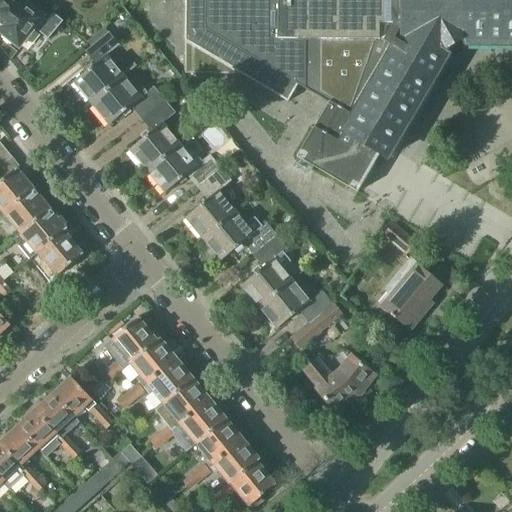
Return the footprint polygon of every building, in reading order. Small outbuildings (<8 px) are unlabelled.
[(0,0),(0,26),(1,27),(0,28),(0,31),(4,35),(5,38),(10,42),(13,42),(19,47),(35,28),(49,40),(64,21),(54,13),(48,20),(46,19),(46,20),(21,0),(0,0)] [(186,0),(185,73),(242,74),(288,103),(298,85),(304,88),(306,47),(291,46),(291,0),(186,0)] [(511,0),(291,0),(291,46),(306,47),(304,88),(328,102),(296,157),(357,192),(380,154),(387,158),(447,56),(449,58),(469,47),(469,46),(511,45),(511,0)] [(104,28),(94,36),(98,41),(108,33),(104,28)] [(91,104),(125,76),(108,55),(120,45),(109,32),(108,33),(98,41),(85,52),(96,64),(73,82),(91,104)] [(165,100),(154,87),(147,92),(141,85),(136,85),(134,87),(125,76),(91,104),(109,125),(131,107),(141,120),(165,100)] [(165,100),(141,120),(151,132),(129,150),(147,172),(181,144),(164,123),(176,113),(165,100)] [(181,144),(147,172),(165,193),(187,175),(197,188),(221,168),(210,155),(202,161),(196,154),(192,158),(181,144)] [(0,167),(12,158),(2,145),(0,146),(0,167)] [(0,167),(0,183),(18,169),(20,167),(12,158),(0,167)] [(221,168),(197,188),(207,200),(185,218),(203,239),(237,212),(220,191),(232,181),(221,168)] [(0,211),(3,215),(35,189),(18,169),(0,183),(0,211)] [(51,209),(35,189),(3,215),(19,235),(51,209)] [(59,219),(51,209),(19,235),(36,255),(38,254),(68,229),(65,226),(67,224),(61,217),(59,219)] [(254,232),(237,212),(203,239),(221,261),(243,243),(253,256),(277,235),(266,222),(254,232)] [(394,224),(384,236),(405,254),(416,242),(394,224)] [(73,236),(68,229),(38,254),(57,277),(84,255),(71,238),(73,236)] [(277,235),(253,256),(263,268),(241,286),(259,307),(293,279),(276,259),(288,249),(277,235)] [(391,293),(381,305),(407,327),(431,298),(442,286),(412,260),(387,289),(391,293)] [(310,300),(293,279),(259,307),(277,329),(299,311),(309,324),(333,303),(322,290),(310,300)] [(10,289),(4,281),(0,284),(0,293),(2,296),(10,289)] [(333,303),(309,324),(292,338),(301,348),(343,314),(334,303),(333,303)] [(0,332),(9,325),(0,315),(0,332)] [(122,357),(129,366),(162,339),(154,330),(151,333),(138,317),(111,340),(123,355),(122,357)] [(178,359),(162,339),(129,366),(146,386),(178,359)] [(331,376),(330,375),(317,359),(303,371),(317,387),(315,389),(333,411),(360,389),(362,392),(375,376),(351,356),(340,369),(331,376)] [(122,357),(116,362),(113,364),(121,373),(129,366),(122,357)] [(178,359),(146,386),(162,406),(194,379),(178,359)] [(121,373),(113,364),(104,371),(112,380),(121,373)] [(74,417),(84,406),(89,411),(96,405),(71,377),(49,397),(57,405),(58,405),(61,407),(62,406),(65,409),(66,408),(74,417)] [(210,399),(194,379),(162,406),(178,426),(210,399)] [(134,401),(145,392),(138,383),(127,392),(134,401)] [(123,410),(134,401),(127,392),(116,401),(123,410)] [(49,397),(34,411),(60,439),(65,435),(79,423),(74,417),(66,408),(65,409),(62,406),(61,407),(58,405),(57,405),(49,397)] [(227,419),(210,399),(178,426),(194,445),(227,419)] [(97,421),(105,413),(97,404),(96,405),(89,411),(88,411),(97,421)] [(60,439),(34,411),(19,425),(26,433),(26,434),(28,437),(26,439),(29,441),(28,442),(36,451),(49,439),(54,445),(57,442),(60,439)] [(114,422),(105,413),(97,421),(105,430),(114,422)] [(227,419),(194,445),(211,465),(243,439),(227,419)] [(19,425),(0,441),(0,443),(20,466),(36,451),(28,442),(29,441),(26,439),(28,437),(26,434),(26,433),(19,425)] [(156,450),(168,441),(160,432),(149,441),(156,450)] [(74,444),(65,435),(60,439),(57,442),(65,452),(74,444)] [(243,439),(211,465),(227,484),(258,458),(243,439)] [(0,443),(0,475),(4,480),(20,466),(0,443)] [(81,452),(74,444),(65,452),(73,460),(81,452)] [(135,451),(127,459),(132,465),(141,457),(135,451)] [(128,463),(120,453),(115,458),(123,468),(128,463)] [(145,456),(134,465),(142,474),(152,466),(145,456)] [(123,468),(115,458),(110,463),(119,472),(123,468)] [(266,467),(258,458),(227,484),(234,493),(236,492),(252,511),(264,501),(260,498),(276,485),(263,469),(266,467)] [(119,472),(110,463),(105,467),(114,476),(119,472)] [(193,473),(200,482),(211,473),(204,464),(193,473)] [(29,483),(37,475),(29,466),(20,474),(29,483)] [(114,476),(105,467),(100,471),(109,481),(114,476)] [(109,481),(100,471),(95,476),(104,485),(109,481)] [(200,482),(193,473),(182,482),(190,490),(200,482)] [(37,475),(29,483),(37,493),(46,485),(37,475)] [(104,485),(95,476),(90,480),(99,490),(104,485)] [(110,505),(129,488),(120,478),(101,495),(110,505)] [(99,490),(90,480),(86,485),(94,494),(99,490)] [(234,493),(227,484),(218,491),(225,501),(234,493)] [(94,494),(86,485),(81,489),(89,498),(94,494)] [(56,489),(50,496),(57,503),(67,493),(60,486),(56,489)] [(89,498),(81,489),(76,493),(84,503),(89,498)] [(225,501),(218,491),(209,499),(217,508),(225,501)] [(84,503),(76,493),(71,498),(80,507),(84,503)] [(80,507),(71,498),(66,502),(75,511),(80,507)] [(74,511),(75,511),(66,502),(61,507),(66,511),(74,511)]
